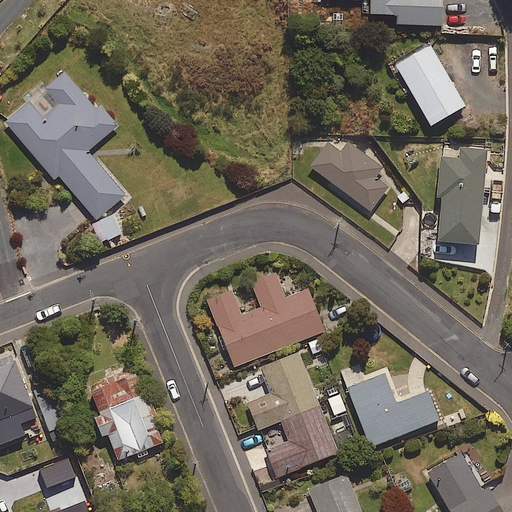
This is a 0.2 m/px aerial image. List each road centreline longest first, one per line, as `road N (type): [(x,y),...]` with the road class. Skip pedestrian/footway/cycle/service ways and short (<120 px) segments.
road 1 (residential): [(511,384),(297,222),(249,222),(138,266)]
road 2 (residential): [(138,266),(236,511)]
road 3 (residential): [(138,266),(0,320)]
